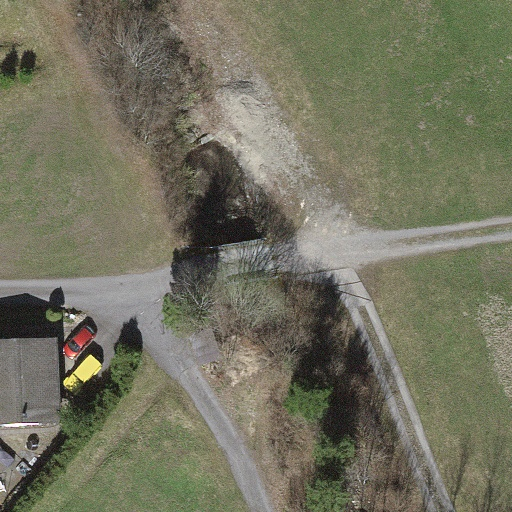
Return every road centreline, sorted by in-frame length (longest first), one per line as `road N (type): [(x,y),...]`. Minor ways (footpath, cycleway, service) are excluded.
road 1 (track): [(0,293),(341,264)]
road 2 (track): [(341,264),(455,511)]
road 3 (track): [(341,264),(511,238)]
